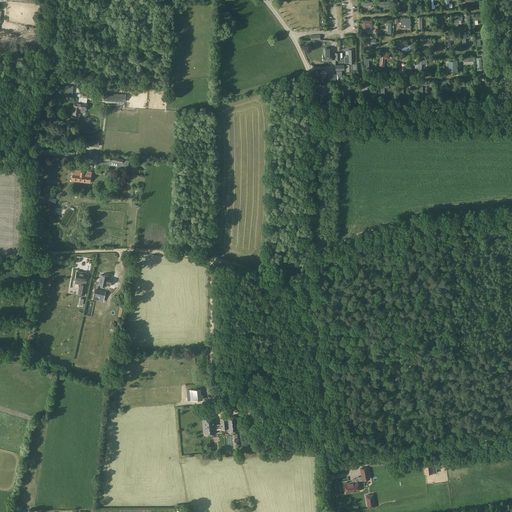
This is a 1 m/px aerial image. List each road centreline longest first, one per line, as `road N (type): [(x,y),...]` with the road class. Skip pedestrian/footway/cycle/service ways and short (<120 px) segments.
road 1 (track): [(326,465),(307,285),(307,80)]
road 2 (track): [(40,249),(210,256),(307,285)]
road 3 (track): [(45,0),(33,236),(40,249)]
road 4 (track): [(326,465),(511,435)]
